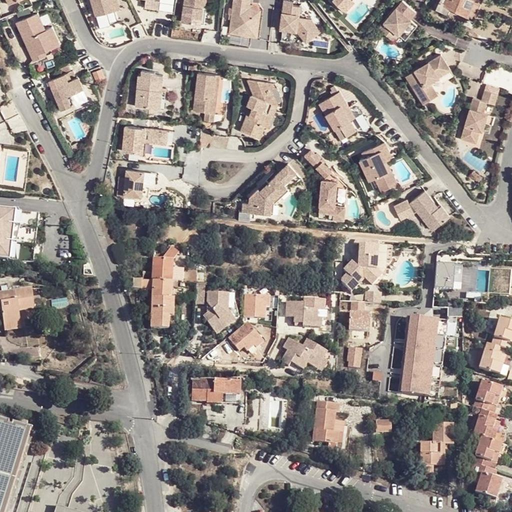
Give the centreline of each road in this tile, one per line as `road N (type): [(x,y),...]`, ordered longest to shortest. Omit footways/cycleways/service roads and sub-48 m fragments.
road 1 (residential): [(493,224),(469,209),(362,74),(304,63)]
road 2 (residential): [(75,202),(144,416)]
road 3 (unknown): [(148,436),(169,410),(179,361),(266,370),(279,334)]
road 4 (residential): [(304,63),(161,42),(119,63)]
road 5 (residential): [(431,240),(425,302),(392,319),(383,386)]
road 6 (residential): [(0,397),(144,416)]
road 7 (residential): [(119,63),(94,170),(71,194)]
road 8 (residential): [(258,159),(204,157),(202,182),(223,192),(255,168)]
